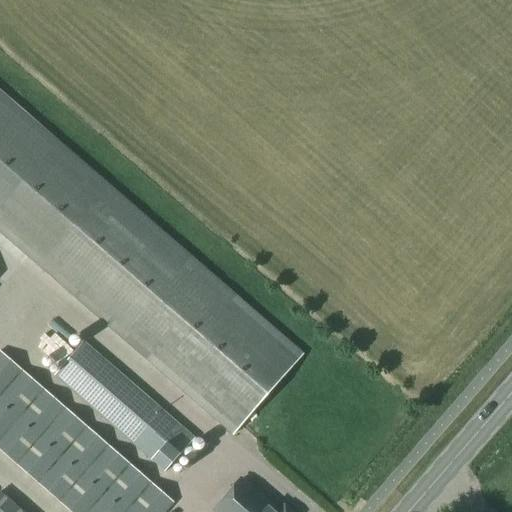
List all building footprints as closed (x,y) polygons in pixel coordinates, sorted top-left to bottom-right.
[(0,233),(231,435),(301,355),(0,92),(0,233)] [(52,379),(165,475),(196,440),(84,343),(52,379)] [(0,359),(0,457),(65,511),(166,511),(172,505),(0,359)] [(289,511),(283,507),(279,511),(278,511),(240,480),(213,511),(289,511)] [(0,511),(19,511),(0,495),(0,511)]
